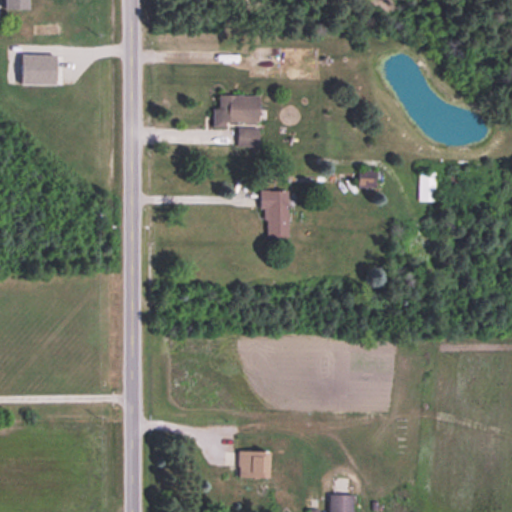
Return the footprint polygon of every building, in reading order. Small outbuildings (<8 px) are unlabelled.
[(28,9),(27,0),(1,0),(1,9),(28,9)] [(256,147),(257,96),(218,95),(217,109),(212,109),(212,126),(237,127),(236,147),(256,147)] [(357,189),(374,189),(374,171),(357,171),(357,189)] [(418,202),(434,202),(434,173),(418,173),(418,202)] [(261,191),(261,237),(286,237),(286,191),(261,191)] [(267,452),(237,452),(237,479),(267,479),(267,452)] [(350,511),(351,496),(327,496),(327,511),(350,511)]
